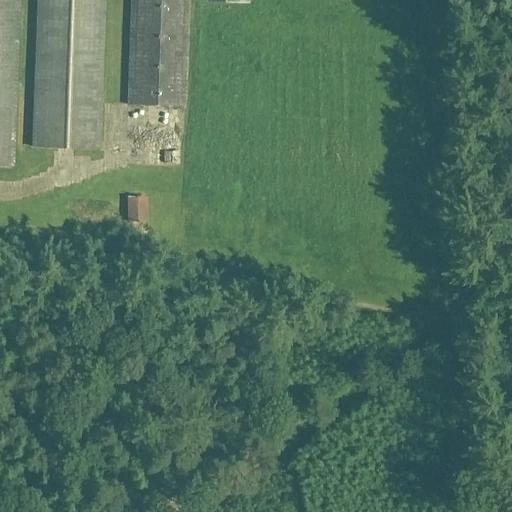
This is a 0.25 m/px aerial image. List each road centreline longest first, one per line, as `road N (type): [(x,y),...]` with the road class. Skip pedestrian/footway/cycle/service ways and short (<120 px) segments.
road 1 (track): [(0,232),(458,313),(511,315)]
road 2 (track): [(441,0),(473,511)]
road 3 (track): [(174,511),(431,319)]
